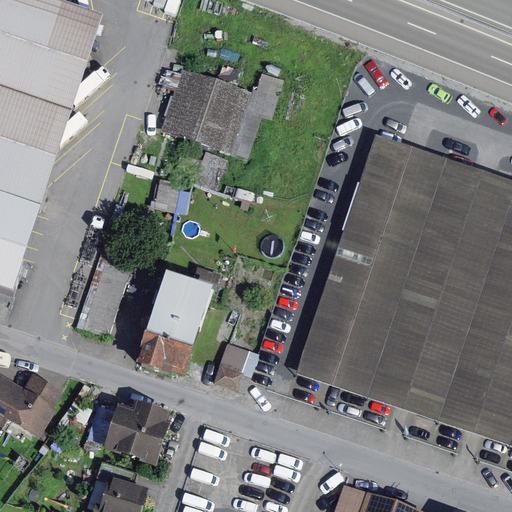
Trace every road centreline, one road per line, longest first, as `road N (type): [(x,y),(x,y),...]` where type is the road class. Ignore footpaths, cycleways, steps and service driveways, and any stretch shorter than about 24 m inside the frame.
road 1 (residential): [(0,335),(511,511)]
road 2 (motorway): [(353,0),(511,62)]
